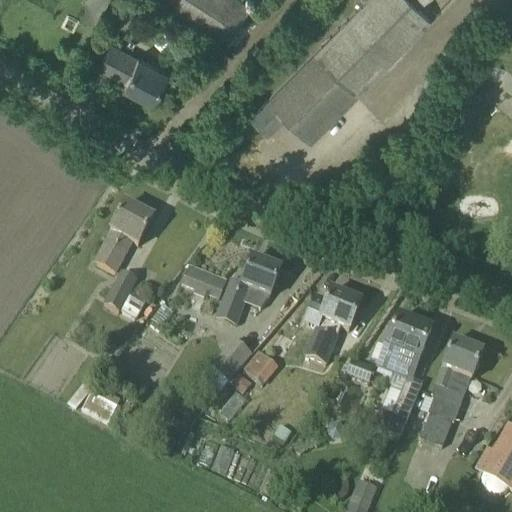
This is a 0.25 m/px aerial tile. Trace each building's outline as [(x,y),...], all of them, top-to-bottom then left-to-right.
[(240,0),(149,0),(223,48),(250,6),(240,0)] [(355,0),(361,5),(249,117),(266,134),(283,117),(309,142),(429,20),(416,7),(422,2),(423,2),(424,0),(355,0)] [(110,44),(98,68),(124,81),(123,85),(151,100),(166,72),(137,57),(137,58),(110,44)] [(511,75),(497,63),(486,78),(497,86),(488,98),(511,117),(511,75)] [(152,221),(124,206),(109,234),(110,234),(93,266),(114,277),(131,245),(138,249),(152,221)] [(280,273),(250,261),(240,287),(231,283),(216,321),(234,328),(249,292),(269,300),(280,273)] [(181,288),(218,303),(225,283),(188,268),(181,288)] [(121,275),(118,281),(104,307),(118,315),(119,313),(134,321),(145,303),(129,294),(136,282),(121,275)] [(360,305),(330,293),(319,322),(304,360),(324,368),(340,330),(348,334),(360,305)] [(378,370),(405,381),(406,381),(407,379),(414,361),(418,363),(430,333),(429,333),(428,335),(413,328),(413,327),(397,320),(385,349),(386,350),(378,370)] [(209,369),(227,384),(251,357),(234,342),(209,369)] [(443,452),(471,382),(482,354),(452,342),(441,370),(434,388),(438,389),(428,415),(427,418),(428,418),(419,442),(443,452)] [(258,352),(241,372),(261,389),(278,369),(258,352)] [(404,426),(412,408),(417,395),(421,384),(407,379),(406,381),(405,381),(389,420),(404,426)] [(166,418),(153,449),(168,455),(181,424),(166,418)] [(507,491),(509,493),(511,488),(511,429),(507,426),(491,454),(486,451),(474,472),(482,477),(481,481),(481,484),(482,488),(483,491),(485,494),(488,496),(491,497),(495,498),(498,497),(502,496),(505,494),(507,491)] [(357,483),(345,511),(367,511),(376,490),(357,483)]
